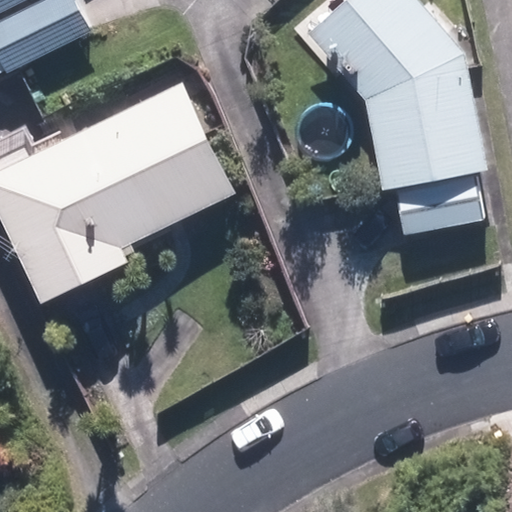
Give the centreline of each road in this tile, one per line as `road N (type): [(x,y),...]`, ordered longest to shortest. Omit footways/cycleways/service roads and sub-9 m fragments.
road 1 (residential): [(511,357),(370,386),(193,511)]
road 2 (unknown): [(118,505),(0,277)]
